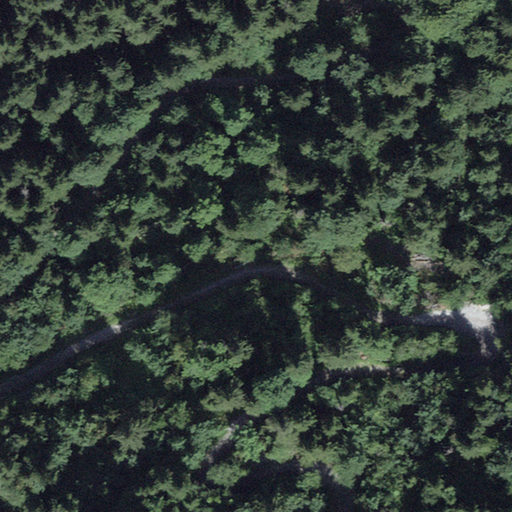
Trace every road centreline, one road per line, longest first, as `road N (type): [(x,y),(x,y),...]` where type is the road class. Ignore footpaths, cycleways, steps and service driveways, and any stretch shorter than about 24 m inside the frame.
road 1 (track): [(351,511),(331,476),(299,462),(228,494),(210,490),(213,454),(257,414),(314,380),(494,357),(491,325),(446,314),(392,317),(274,269),(232,277),(0,385)]
road 2 (track): [(0,304),(154,116),(246,77),(361,62),(396,44),(410,28),(400,5),(384,0),(343,11),(328,0)]
